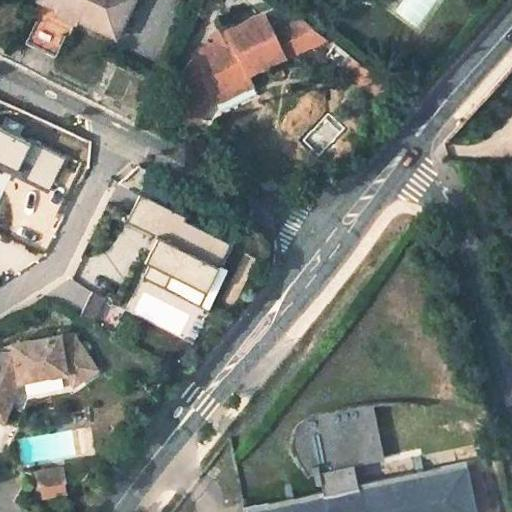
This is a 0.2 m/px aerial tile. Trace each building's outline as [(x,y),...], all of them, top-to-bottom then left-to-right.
[(84,23),(87,16),(55,0),(46,0),(45,5),(84,23)] [(84,23),(121,41),(142,0),(140,0),(55,0),(87,16),(84,23)] [(196,60),(214,101),(254,81),(252,77),(288,59),(276,37),(266,17),(230,35),(228,31),(220,35),(224,43),(201,54),(196,60)] [(66,33),(36,19),(25,42),(55,56),(66,33)] [(276,37),(288,59),(328,39),(307,22),(276,37)] [(214,101),(196,60),(186,68),(176,88),(184,96),(177,112),(196,121),(214,101)] [(254,81),(214,101),(217,107),(257,88),(254,81)] [(184,96),(176,88),(167,105),(177,112),(184,96)] [(153,232),(134,273),(203,304),(221,264),(215,261),(226,236),(135,195),(124,219),(153,232)] [(0,359),(0,422),(4,424),(19,385),(66,377),(74,389),(93,376),(81,359),(86,357),(75,341),(70,338),(13,348),(15,357),(0,359)] [(81,359),(93,376),(97,373),(86,357),(81,359)] [(290,455),(306,479),(313,478),(314,488),(319,487),(322,499),(258,511),(382,511),(378,491),(346,498),(344,486),(354,483),(353,478),(352,470),(374,465),(362,409),(331,415),(306,421),(295,430),(289,443),(290,455)] [(473,511),(461,456),(353,478),(354,483),(344,486),(346,498),(378,491),(382,511),(473,511)] [(37,475),(40,490),(67,485),(64,471),(37,475)]
